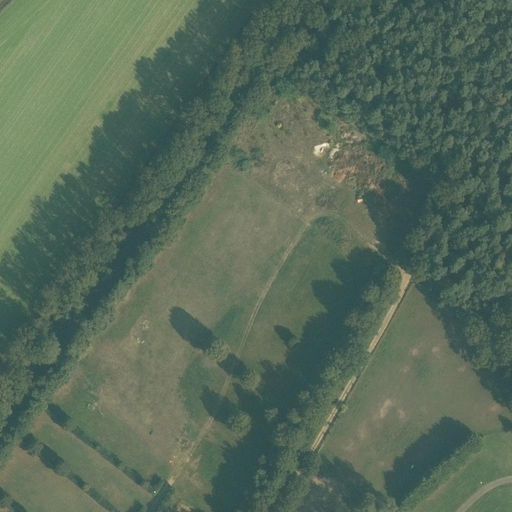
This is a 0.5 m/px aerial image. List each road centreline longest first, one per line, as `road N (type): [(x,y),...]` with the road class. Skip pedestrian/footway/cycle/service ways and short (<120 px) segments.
road 1 (track): [(511,109),(279,511)]
road 2 (track): [(374,199),(369,273),(171,484)]
road 3 (track): [(416,275),(511,370)]
